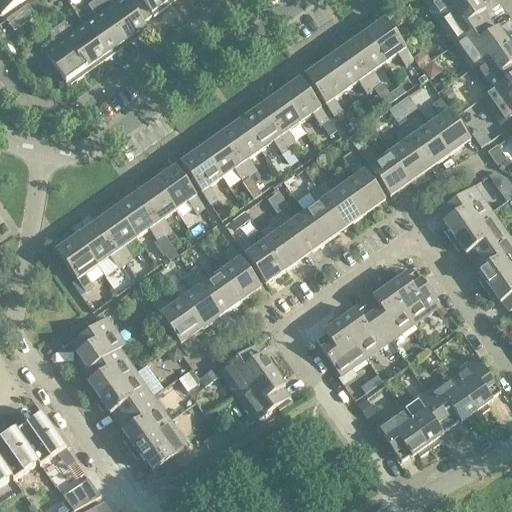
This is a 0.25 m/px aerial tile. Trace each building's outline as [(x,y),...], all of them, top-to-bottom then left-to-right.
[(0,0),(0,16),(1,18),(26,0),(0,0)] [(140,0),(120,0),(111,7),(106,0),(97,0),(96,2),(125,43),(130,40),(133,43),(148,32),(142,24),(142,25),(132,12),(143,4),(140,0)] [(172,1),(170,0),(140,0),(143,4),(132,12),(142,25),(142,24),(152,17),(153,19),(168,8),(166,5),(172,1)] [(420,0),(427,9),(428,8),(438,22),(469,0),(420,0)] [(485,4),(481,0),(469,0),(438,22),(448,36),(446,37),(454,48),(489,23),(483,14),(485,13),(481,7),(485,4)] [(125,43),(96,2),(88,7),(95,18),(84,26),(108,60),(122,50),(120,47),(125,43)] [(35,18),(27,7),(6,22),(14,33),(35,18)] [(495,32),(489,23),(454,48),(461,58),(463,57),(473,71),(511,43),(511,42),(505,33),(501,36),(497,30),(495,32)] [(64,24),(56,29),(86,71),(91,67),(94,70),(108,60),(84,26),(72,34),(64,24)] [(405,51),(386,24),(379,28),(378,26),(364,36),(385,65),(397,57),(405,68),(413,63),(405,51)] [(86,71),(56,29),(48,35),(56,45),(44,54),(42,50),(32,58),(47,79),(56,72),(68,89),(83,78),(80,75),(86,71)] [(385,65),(364,36),(350,46),(352,48),(346,52),(373,91),(381,86),(372,74),(385,65)] [(511,43),(473,71),(482,85),(481,86),(487,96),(488,97),(511,79),(511,43)] [(373,91),(346,52),(340,56),(339,54),(325,64),(346,93),(358,84),(366,96),(373,91)] [(346,93),(325,64),(311,73),(313,75),(306,80),(334,119),(342,114),(333,102),(346,93)] [(432,64),(423,71),(430,80),(439,74),(432,64)] [(424,77),(418,81),(421,86),(427,82),(424,77)] [(407,79),(401,84),(406,92),(412,87),(407,79)] [(511,79),(488,97),(487,96),(486,97),(496,112),(492,115),(500,126),(511,117),(511,79)] [(320,111),(301,84),(294,88),(293,86),(279,96),(300,125),(312,117),(320,128),(328,123),(320,111)] [(382,86),(374,92),(378,97),(384,106),(386,108),(394,103),(382,86)] [(449,89),(443,93),(450,104),(456,99),(449,89)] [(300,125),(279,96),(265,106),(267,108),(261,112),(288,151),(296,146),(287,134),(300,125)] [(378,97),(369,103),(375,112),(384,106),(378,97)] [(441,119),(429,128),(449,157),(470,143),(441,102),(433,108),(441,119)] [(288,151),(261,112),(255,116),(254,114),(240,124),(261,153),(273,144),(281,156),(288,151)] [(345,128),(349,134),(357,128),(353,122),(345,128)] [(261,153),(240,124),(226,133),(228,135),(222,139),(249,179),(256,173),(248,162),(261,153)] [(329,124),(322,128),(329,138),(336,133),(329,124)] [(408,125),(401,130),(430,171),(449,157),(429,128),(416,137),(408,125)] [(430,171),(401,130),(394,135),(402,147),(390,156),(410,185),(430,171)] [(358,138),(352,142),(357,151),(364,146),(358,138)] [(249,179),(222,139),(216,144),(214,142),(201,151),(221,181),(234,172),(242,184),(249,179)] [(221,181),(201,151),(187,161),(188,163),(182,168),(201,195),(209,207),(217,201),(209,189),(221,181)] [(289,152),(282,157),(289,167),(296,162),(289,152)] [(369,170),(388,197),(390,199),(410,185),(390,156),(377,164),(369,153),(361,158),(369,170)] [(351,155),(343,160),(348,168),(356,162),(351,155)] [(356,179),(344,188),(364,217),(385,203),(364,173),(364,174),(356,162),(348,168),(356,179)] [(196,199),(177,171),(170,176),(168,174),(155,184),(175,213),(188,204),(196,216),(204,210),(196,199)] [(511,187),(508,183),(497,191),(506,204),(511,199),(511,187)] [(175,213),(155,184),(141,193),(143,195),(137,199),(164,238),(171,233),(163,222),(175,213)] [(323,185),(316,190),(345,231),(364,217),(344,188),(331,197),(323,185)] [(474,189),(438,214),(445,223),(443,224),(447,230),(443,233),(450,243),(490,215),(480,201),(482,200),(474,189)] [(345,231),(316,190),(309,195),(317,207),(304,215),(325,245),(345,231)] [(164,238),(137,199),(131,204),(129,202),(116,211),(136,241),(149,232),(157,243),(164,238)] [(136,241),(116,211),(102,221),(103,223),(97,227),(125,266),(132,261),(124,249),(136,241)] [(284,213),(277,218),(306,259),(325,245),(304,215),(292,224),(284,213)] [(244,215),(231,224),(235,231),(249,221),(244,215)] [(500,229),(490,215),(450,243),(458,253),(462,251),(465,256),(467,255),(473,264),(509,239),(501,228),(500,229)] [(306,259),(277,218),(269,223),(278,234),(265,243),(286,273),(306,259)] [(125,266),(97,227),(91,231),(90,229),(76,239),(97,268),(109,259),(118,271),(125,266)] [(97,268),(76,239),(63,248),(64,250),(57,255),(76,283),(77,283),(85,294),(93,288),(85,277),(97,268)] [(511,243),(509,239),(473,264),(479,272),(477,274),(481,279),(477,282),(484,292),(511,273),(511,243)] [(245,257),(264,285),(266,287),(286,273),(265,243),(253,252),(245,240),(237,246),(245,257)] [(232,267),(219,275),(240,305),(260,290),(240,261),(231,249),(223,255),(232,267)] [(174,252),(165,258),(169,264),(178,258),(174,252)] [(125,267),(118,272),(123,279),(130,274),(125,267)] [(199,272),(191,277),(220,319),(240,305),(219,275),(207,284),(199,272)] [(396,278),(385,285),(413,325),(427,315),(428,317),(440,309),(415,273),(400,284),(396,278)] [(511,273),(484,292),(492,303),(495,300),(499,305),(501,304),(508,314),(511,310),(511,273)] [(220,319),(191,277),(184,283),(192,294),(180,303),(201,332),(220,319)] [(413,325),(385,285),(375,292),(379,298),(365,308),(390,344),(401,336),(399,334),(413,325)] [(160,317),(180,347),(201,332),(180,303),(168,312),(160,300),(152,306),(160,317)] [(390,344),(365,308),(351,318),(346,313),(336,320),(364,359),(378,349),(379,351),(390,344)] [(442,309),(436,314),(440,320),(447,316),(442,309)] [(107,320),(71,345),(78,355),(76,356),(80,362),(76,365),(83,375),(118,350),(119,351),(123,348),(113,333),(114,332),(107,320)] [(364,359),(336,320),(326,327),(330,333),(315,343),(340,379),(352,371),(350,369),(364,359)] [(254,349),(218,374),(221,378),(226,385),(228,384),(238,398),(278,370),(270,360),(267,362),(263,357),(261,358),(254,349)] [(126,360),(119,351),(118,350),(83,375),(89,383),(87,385),(91,390),(87,393),(94,403),(134,375),(124,361),(126,360)] [(176,350),(166,356),(171,363),(174,363),(182,358),(176,350)] [(465,369),(451,379),(479,418),(489,411),(486,407),(492,403),(491,401),(500,394),(475,359),(464,367),(465,369)] [(417,363),(410,368),(416,376),(423,371),(417,363)] [(216,370),(199,382),(204,390),(221,378),(218,374),(216,370)] [(285,380),(278,370),(238,398),(248,412),(246,413),(254,424),(289,399),(283,390),(285,388),(281,383),(285,380)] [(144,389),(134,375),(94,403),(102,413),(106,411),(109,416),(111,415),(118,424),(153,399),(146,388),(144,389)] [(479,418),(451,379),(437,388),(436,387),(425,394),(450,429),(459,423),(461,425),(466,421),(469,425),(479,418)] [(374,381),(369,384),(374,391),(379,387),(374,381)] [(450,429),(425,394),(415,401),(416,403),(402,413),(430,453),(440,445),(437,442),(443,438),(442,436),(450,429)] [(161,409),(153,399),(118,424),(124,432),(122,434),(126,440),(122,442),(129,452),(169,424),(159,411),(161,409)] [(366,402),(357,408),(366,421),(375,414),(366,402)] [(430,453),(402,413),(388,423),(387,421),(375,429),(400,464),(410,458),(411,460),(417,456),(420,460),(430,453)] [(66,451),(42,416),(17,434),(15,431),(14,431),(40,469),(66,451)] [(178,438),(169,424),(129,452),(136,462),(140,460),(144,465),(146,464),(153,474),(188,448),(180,437),(178,438)] [(40,469),(14,431),(0,441),(0,463),(14,483),(38,466),(40,469)] [(225,431),(217,436),(223,446),(231,441),(225,431)] [(14,483),(0,463),(0,488),(11,481),(13,484),(14,483)] [(62,499),(71,511),(77,511),(99,500),(87,482),(62,499)]
